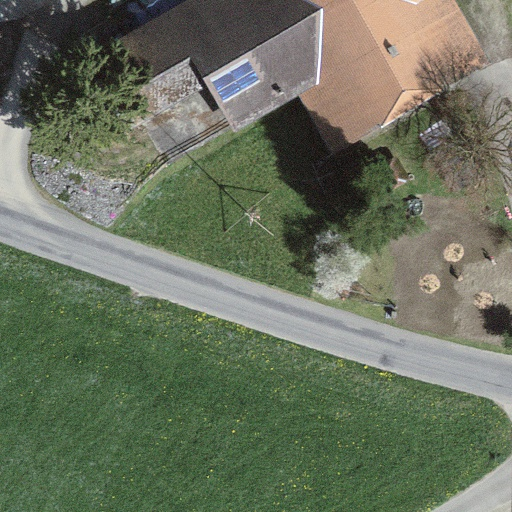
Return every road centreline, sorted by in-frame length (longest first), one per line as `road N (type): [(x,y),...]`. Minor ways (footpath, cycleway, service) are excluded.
road 1 (unclassified): [(0,212),(351,336),(511,379)]
road 2 (track): [(0,189),(51,32),(89,0)]
